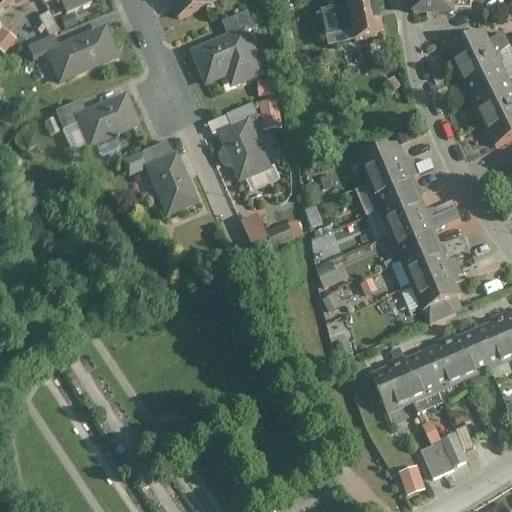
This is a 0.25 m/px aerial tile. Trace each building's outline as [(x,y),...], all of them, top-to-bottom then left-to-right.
[(0,0),(0,10),(20,0),(0,0)] [(96,3),(94,0),(68,0),(64,2),(69,15),(96,3)] [(211,0),(172,0),(181,19),(214,5),(211,0)] [(375,0),(345,0),(347,6),(321,13),(327,39),(352,33),(354,45),(383,39),(375,0)] [(413,0),(413,17),(414,17),(453,19),(452,12),(470,12),(470,0),(413,0)] [(224,24),(231,39),(249,32),(258,28),(249,13),(224,24)] [(48,56),(61,86),(121,61),(107,28),(60,48),(47,54),(48,56)] [(1,30),(0,32),(0,52),(5,56),(16,41),(1,30)] [(231,39),(194,55),(208,88),(228,79),(234,91),(269,76),(249,32),(231,39)] [(47,54),(60,48),(56,38),(28,49),(34,62),(48,56),(47,54)] [(450,57),(461,80),(501,62),(490,39),(450,57)] [(461,80),(471,102),(511,84),(501,62),(461,80)] [(471,102),(482,127),(511,113),(511,86),(511,84),(471,102)] [(88,113),(76,118),(80,125),(90,150),(141,129),(128,97),(88,113)] [(283,101),(263,102),(264,130),(284,129),(283,101)] [(76,118),(88,113),(83,103),(57,114),(65,132),(80,125),(76,118)] [(230,117),(235,127),(253,120),(261,116),(255,105),(230,117)] [(511,113),(482,127),(492,150),(511,141),(511,113)] [(274,171),(253,120),(235,127),(221,134),(242,184),(274,171)] [(130,180),(148,173),(146,169),(175,157),(169,144),(124,163),(130,180)] [(358,166),(369,192),(408,175),(397,149),(358,166)] [(201,208),(179,155),(175,157),(146,169),(148,173),(168,222),(201,208)] [(369,192),(379,215),(418,197),(408,175),(369,192)] [(379,215),(390,240),(429,223),(418,197),(379,215)] [(325,207),(309,212),(315,230),(331,225),(325,207)] [(429,223),(390,240),(403,269),(442,252),(429,223)] [(287,227),(249,242),(256,259),(294,243),(287,227)] [(442,252),(403,269),(413,294),(453,277),(442,252)] [(333,265),(316,271),(323,290),(340,284),(333,265)] [(453,277),(413,294),(423,317),(463,300),(453,277)] [(329,313),(341,307),(336,296),(324,301),(329,313)] [(511,319),(500,324),(511,352),(511,319)] [(474,335),(491,375),(511,365),(511,352),(500,324),(474,335)] [(448,347),(465,386),(491,375),(474,335),(448,347)] [(422,358),(439,397),(465,386),(448,347),(422,358)] [(422,358),(396,369),(413,408),(439,397),(422,358)] [(390,418),(413,408),(396,369),(373,379),(390,418)] [(466,453),(476,449),(469,429),(440,440),(436,429),(426,433),(433,450),(423,454),(433,480),(471,465),(466,453)] [(399,474),(407,498),(427,492),(419,468),(399,474)]
